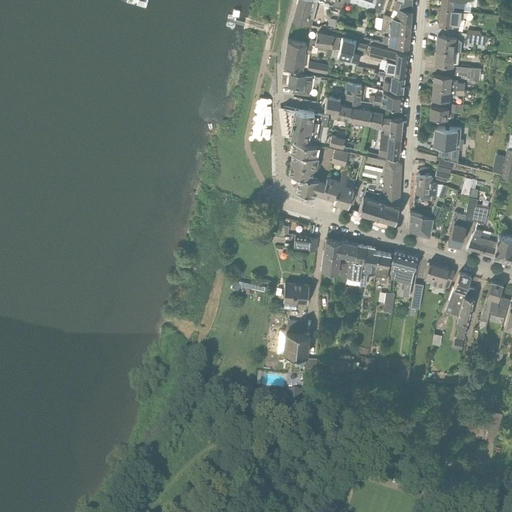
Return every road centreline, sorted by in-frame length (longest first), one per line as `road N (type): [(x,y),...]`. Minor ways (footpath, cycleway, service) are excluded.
road 1 (residential): [(323,216),(312,353)]
road 2 (residential): [(411,94),(279,67)]
road 3 (residential): [(418,51),(287,25)]
road 4 (residential): [(279,134),(405,161)]
